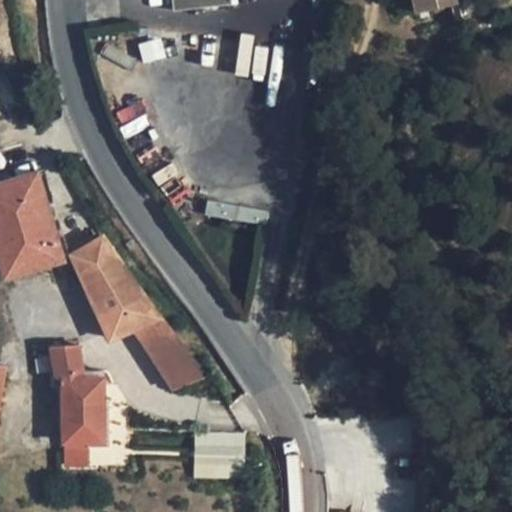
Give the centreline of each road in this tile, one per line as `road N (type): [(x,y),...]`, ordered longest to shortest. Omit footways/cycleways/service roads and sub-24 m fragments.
road 1 (unclassified): [(299,511),(299,463),(276,407),(101,153),(78,102),(59,0)]
road 2 (unknown): [(78,0),(147,17),(322,22)]
